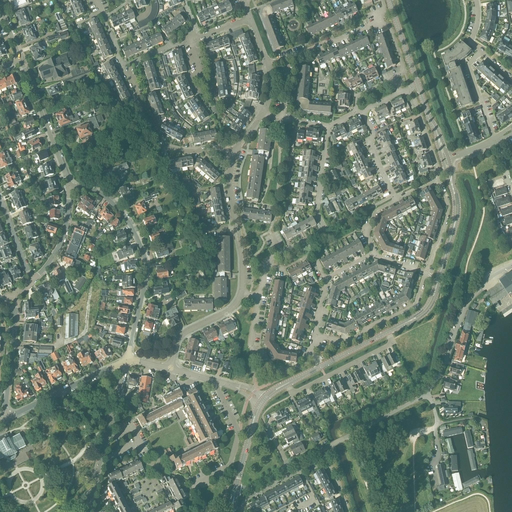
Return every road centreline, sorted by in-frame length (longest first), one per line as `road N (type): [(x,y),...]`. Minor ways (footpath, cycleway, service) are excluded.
road 1 (residential): [(288,467),(428,390),(464,310)]
road 2 (residential): [(232,152),(185,151),(151,136),(95,0)]
road 3 (residential): [(127,359),(144,257),(109,200),(68,186)]
road 4 (residential): [(259,296),(269,259),(324,229),(316,212),(327,127)]
road 5 (tertiary): [(387,332),(431,302),(456,208),(445,159)]
road 6 (residential): [(205,511),(193,484),(229,467),(237,433),(217,381)]
road 7 (residential): [(315,334),(344,342),(414,305),(425,271)]
road 8 (residential): [(242,292),(228,186),(232,152)]
road 9 (residential): [(4,419),(127,359)]
road 10 (residential): [(68,186),(21,59)]
road 11 (residential): [(287,383),(292,393),(392,343),(387,332)]
road 12 (residential): [(267,66),(385,18)]
road 13 (residential): [(4,419),(13,295)]
